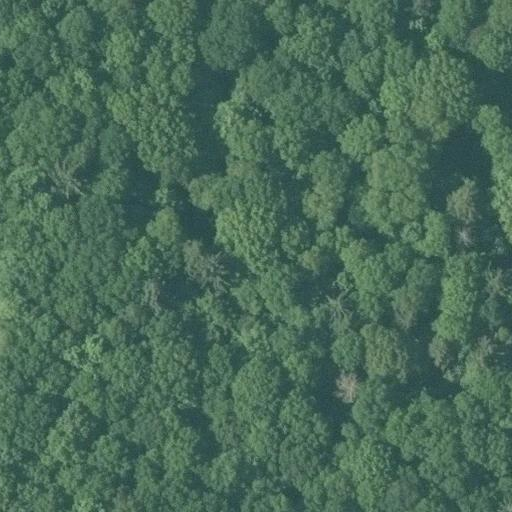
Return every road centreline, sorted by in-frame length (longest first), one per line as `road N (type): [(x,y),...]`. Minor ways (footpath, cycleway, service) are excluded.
road 1 (track): [(120,511),(119,418),(86,326),(106,231),(82,205),(67,162),(8,60),(13,0)]
road 2 (track): [(236,511),(204,0)]
